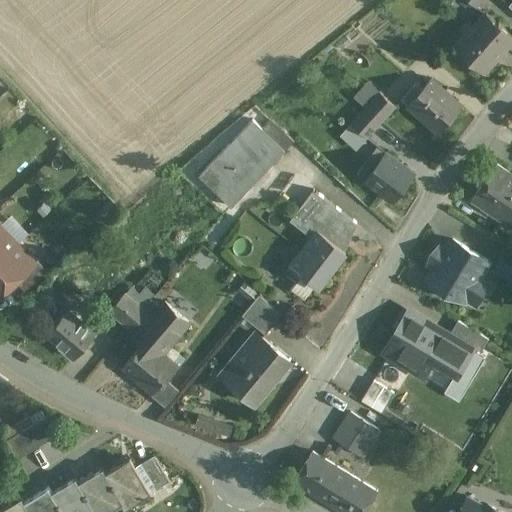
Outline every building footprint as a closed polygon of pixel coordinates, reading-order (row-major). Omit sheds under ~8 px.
[(456,46),(484,72),(511,41),(511,33),(488,11),(456,46)] [(400,100),(438,132),(461,105),(430,80),(419,93),(411,86),(400,100)] [(350,123),(367,139),(396,107),(378,91),(350,123)] [(205,167),(238,199),(290,145),(257,113),(205,167)] [(357,174),(394,201),(414,174),(384,153),(375,166),(367,161),(357,174)] [(471,202),(511,228),(511,227),(511,174),(495,164),(471,202)] [(315,284),(319,287),(346,251),(339,246),(357,222),(313,189),(289,220),(310,236),(288,265),(300,274),(289,288),(303,299),(315,284)] [(0,259),(16,245),(0,227),(0,259)] [(436,267),(428,279),(440,286),(438,289),(440,295),(444,298),(451,297),(453,293),(465,300),(488,261),(452,239),(445,250),(439,246),(429,263),(436,267)] [(34,264),(16,245),(0,259),(0,295),(15,281),(34,264)] [(511,249),(506,246),(493,267),(511,277),(511,249)] [(37,261),(34,264),(15,281),(24,291),(46,271),(37,261)] [(259,294),(242,314),(265,333),(282,313),(259,294)] [(189,322),(165,301),(135,337),(143,343),(144,342),(160,355),(170,344),(172,345),(181,335),(179,333),(189,322)] [(52,336),(77,356),(101,327),(76,306),(52,336)] [(457,372),(471,348),(449,335),(410,312),(386,352),(422,374),(432,357),(457,372)] [(488,338),(457,320),(449,335),(471,348),(479,353),(488,338)] [(252,401),(287,359),(257,334),(221,376),(252,401)] [(160,355),(144,342),(143,343),(123,366),(137,378),(136,379),(152,394),(153,394),(163,382),(164,383),(167,380),(177,368),(160,355)] [(0,375),(0,392),(8,382),(0,375)] [(383,410),(394,390),(374,379),(362,399),(383,410)] [(177,389),(167,380),(164,383),(163,382),(153,394),(152,394),(151,396),(165,407),(177,392),(177,389)] [(237,409),(202,399),(195,425),(229,435),(237,409)] [(52,411),(6,439),(17,459),(64,431),(52,411)] [(351,413),(334,439),(350,449),(354,442),(366,450),(378,430),(351,413)] [(290,481),(342,511),(366,511),(379,490),(309,449),(290,481)] [(130,459),(106,473),(123,502),(126,507),(150,493),(130,459)] [(107,511),(123,502),(106,473),(102,468),(77,483),(94,511),(107,511)] [(94,511),(77,483),(74,478),(51,492),(62,511),(94,511)] [(62,511),(51,492),(48,488),(25,501),(31,511),(62,511)] [(31,511),(25,501),(22,497),(0,510),(0,511),(31,511)] [(484,511),(487,507),(468,497),(460,511),(484,511)]
